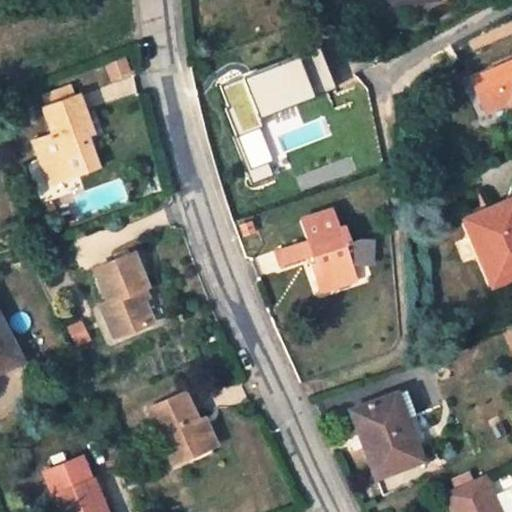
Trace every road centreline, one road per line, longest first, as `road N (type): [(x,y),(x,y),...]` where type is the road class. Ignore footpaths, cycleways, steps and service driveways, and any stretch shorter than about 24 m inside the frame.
road 1 (unclassified): [(151,0),(221,267),(334,511)]
road 2 (residential): [(385,83),(511,11)]
